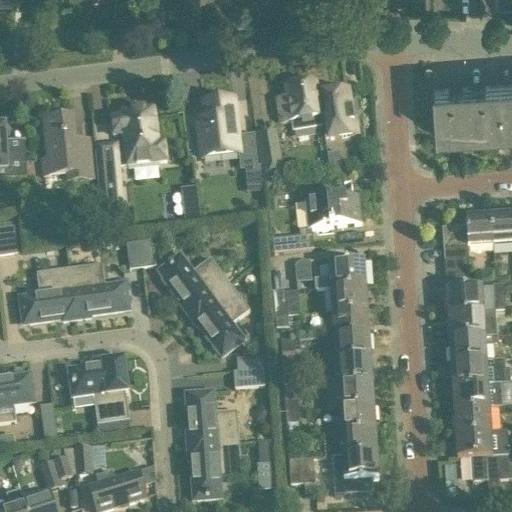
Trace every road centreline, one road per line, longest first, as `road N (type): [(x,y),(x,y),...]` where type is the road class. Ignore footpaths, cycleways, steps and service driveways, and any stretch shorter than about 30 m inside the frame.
road 1 (residential): [(0,83),(332,43)]
road 2 (residential): [(418,511),(399,186)]
road 3 (residential): [(167,511),(153,356),(135,337),(0,359)]
road 4 (residential): [(399,186),(390,40)]
road 5 (residential): [(511,45),(390,40)]
